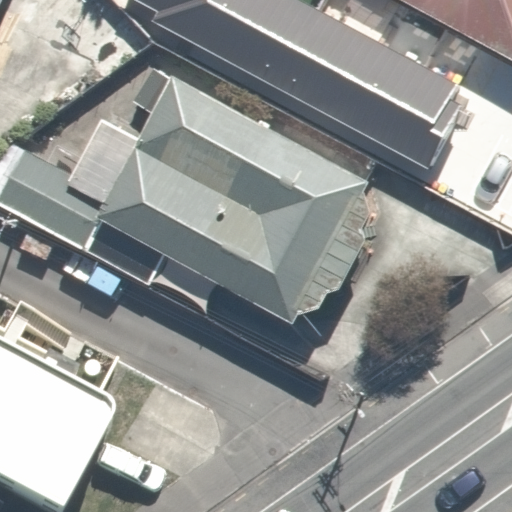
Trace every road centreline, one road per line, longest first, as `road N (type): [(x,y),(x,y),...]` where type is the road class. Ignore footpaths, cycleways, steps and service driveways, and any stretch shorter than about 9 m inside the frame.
road 1 (residential): [(0,268),(291,431),(363,511)]
road 2 (secondary): [(511,407),(364,511)]
